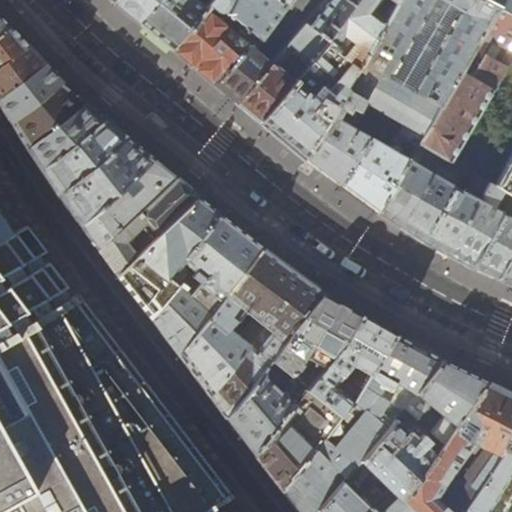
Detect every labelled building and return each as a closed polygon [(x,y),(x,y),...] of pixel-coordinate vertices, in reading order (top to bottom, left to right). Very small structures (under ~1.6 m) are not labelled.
[(114,0),(113,2),(142,26),(148,30),(171,49),(206,10),(210,6),(214,0),(114,0)] [(214,0),(210,6),(219,14),(221,15),(224,14),(228,12),(214,0)] [(214,0),(228,12),(235,18),(262,40),(291,0),(214,0)] [(417,145),(497,8),(480,0),(397,0),(357,69),(304,160),(336,183),(339,185),(377,213),(411,156),(417,145)] [(397,0),(329,0),(317,16),(315,15),(312,16),(304,25),(305,26),(327,44),(357,69),(397,0)] [(511,0),(480,0),(497,8),(511,16),(511,0)] [(511,16),(497,8),(417,145),(428,151),(440,158),(400,228),(421,241),(433,248),(449,256),(488,183),(478,177),(468,195),(456,188),(466,170),(451,162),(511,55),(511,150),(492,186),(491,187),(511,199),(511,16)] [(227,28),(206,10),(171,49),(196,70),(227,96),(238,104),(271,65),(261,56),(260,55),(254,50),(262,40),(235,18),(227,28)] [(0,33),(10,27),(0,16),(0,33)] [(260,123),(327,44),(305,26),(271,65),(238,104),(242,108),(260,123)] [(0,64),(27,45),(10,27),(0,33),(0,64)] [(304,160),(357,69),(327,44),(260,123),(298,155),(304,160)] [(0,96),(44,64),(27,45),(0,64),(0,96)] [(61,82),(44,64),(0,96),(0,105),(2,108),(9,121),(61,82)] [(85,103),(61,82),(9,121),(18,135),(26,148),(85,103)] [(105,119),(85,103),(26,148),(34,159),(39,167),(41,170),(105,119)] [(115,128),(105,119),(41,170),(48,182),(56,194),(128,138),(115,128)] [(132,141),(128,138),(56,194),(67,208),(81,227),(153,159),(132,141)] [(428,151),(417,145),(411,156),(417,159),(414,164),(418,167),(428,151)] [(417,159),(411,156),(377,213),(390,222),(400,228),(440,158),(428,151),(418,167),(414,164),(417,159)] [(162,167),(153,159),(81,227),(89,238),(98,249),(175,178),(162,167)] [(185,186),(175,178),(98,249),(108,262),(117,274),(198,197),(185,186)] [(492,186),(488,183),(449,256),(471,268),(511,199),(491,187),(492,186)] [(206,204),(198,197),(117,274),(134,297),(151,319),(188,267),(178,259),(221,216),(206,204)] [(511,199),(471,268),(490,277),(496,280),(511,253),(511,199)] [(0,213),(0,511),(208,511),(222,503),(229,499),(232,497),(230,494),(227,495),(217,501),(207,483),(213,480),(210,476),(191,451),(170,424),(152,400),(90,318),(85,320),(82,316),(72,296),(66,287),(42,253),(45,251),(30,231),(26,225),(22,228),(13,233),(3,218),(0,213)] [(225,220),(221,216),(178,259),(188,267),(151,319),(165,338),(179,356),(263,249),(225,220)] [(226,418),(272,360),(325,294),(263,249),(179,356),(201,385),(226,418)] [(511,253),(496,280),(511,287),(511,253)] [(332,298),(325,294),(272,360),(291,376),(306,356),(325,368),(340,350),(341,350),(360,314),(332,298)] [(367,318),(360,314),(341,350),(340,350),(325,368),(307,389),(341,418),(352,403),(355,404),(395,334),(367,318)] [(403,407),(442,361),(402,338),(395,334),(355,404),(352,403),(341,418),(282,492),(283,493),(284,493),(294,506),(297,511),(315,511),(317,511),(342,481),(346,476),(403,407)] [(307,389),(291,376),(272,360),(226,418),(237,433),(239,435),(254,455),(307,389)] [(442,361),(403,407),(446,445),(487,382),(465,371),(462,370),(442,361)] [(461,511),(500,455),(511,431),(511,392),(505,390),(487,382),(446,445),(437,457),(416,483),(401,498),(391,489),(391,490),(384,496),(367,511),(461,511)] [(282,492),(341,418),(307,389),(254,455),(267,472),(282,492)] [(437,457),(446,445),(403,407),(346,476),(356,486),(371,470),(391,490),(391,489),(401,498),(416,483),(437,457)] [(511,511),(511,431),(500,455),(461,511),(511,511)] [(367,511),(384,496),(373,484),(358,498),(342,481),(317,511),(318,511),(367,511)]
